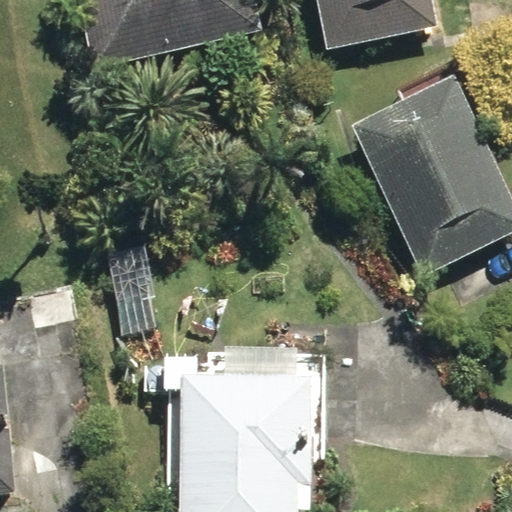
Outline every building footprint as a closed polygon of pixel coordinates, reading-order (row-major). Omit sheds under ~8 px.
[(100,0),(114,75),(287,42),(278,0),(100,0)] [(337,0),(346,52),(456,35),(450,0),(337,0)] [(373,132),(438,282),(511,249),(511,167),(476,87),(373,132)] [(121,267),(130,340),(169,335),(161,263),(121,267)] [(0,507),(39,504),(29,380),(0,381),(0,507)] [(319,511),(321,494),(333,496),(339,395),(210,387),(201,511),(319,511)]
